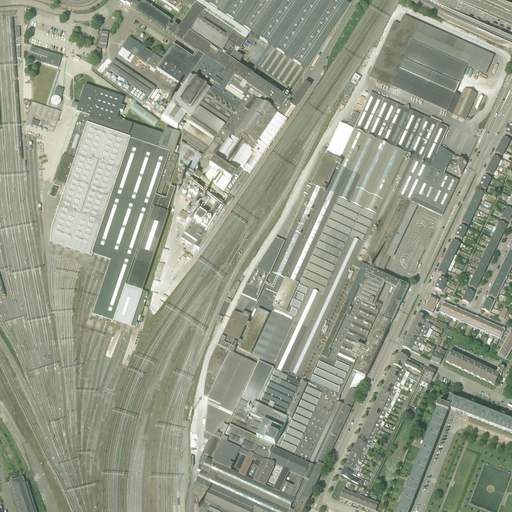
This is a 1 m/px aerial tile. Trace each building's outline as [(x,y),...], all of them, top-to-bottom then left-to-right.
[(284,96),(283,95),(281,97),(252,77),(258,68),(291,90),(304,71),(348,7),(349,6),(348,5),(340,0),(199,0),(268,46),(251,72),(239,64),(243,58),(237,54),(239,51),(240,52),(243,48),(244,48),(247,44),(245,42),(246,41),(235,33),(234,34),(204,13),(194,6),(178,29),(173,25),(171,27),(169,25),(171,22),(151,8),(152,8),(151,7),(150,8),(141,2),(139,5),(133,1),(134,0),(119,0),(120,1),(120,2),(124,5),(125,4),(130,7),(131,4),(137,8),(135,12),(164,31),(165,31),(168,33),(167,33),(196,53),(203,58),(183,88),(161,120),(177,131),(185,119),(190,122),(182,135),(178,166),(179,166),(178,171),(177,178),(176,182),(182,183),(182,178),(183,175),(185,173),(193,179),(192,180),(198,184),(198,183),(222,199),(219,204),(209,197),(189,183),(183,192),(203,206),(184,235),(181,239),(194,247),(199,251),(252,172),(253,172),(295,110),(310,87),(304,83),(290,104),(286,101),(286,100),(282,98),(284,96)] [(159,0),(179,13),(180,11),(163,0),(159,0)] [(460,85),(459,84),(467,67),(486,75),(494,56),(398,14),(369,78),(392,88),(410,96),(447,112),(455,94),(460,85)] [(105,49),(108,33),(100,32),(98,48),(105,49)] [(156,70),(183,88),(203,58),(196,53),(192,58),(172,46),(162,61),(129,38),(122,48),(156,71),(156,70)] [(45,65),(58,69),(62,57),(31,48),(29,53),(28,59),(33,61),(33,60),(36,61),(36,62),(45,64),(45,65)] [(127,60),(130,54),(122,49),(118,54),(127,60)] [(146,102),(155,89),(114,60),(105,73),(146,102)] [(350,83),(355,86),(360,78),(355,74),(350,83)] [(344,95),(349,98),(353,89),(350,87),(350,86),(349,85),(344,95)] [(98,91),(89,88),(88,88),(87,87),(84,86),(78,105),(72,103),(71,106),(77,108),(76,113),(80,114),(79,118),(78,118),(65,157),(62,156),(53,184),(65,188),(47,243),(91,258),(92,255),(110,261),(92,315),(129,328),(130,326),(135,328),(139,317),(140,317),(144,305),(143,305),(146,294),(141,292),(167,215),(166,214),(175,189),(170,187),(166,199),(160,198),(165,182),(169,183),(178,156),(173,155),(179,135),(164,130),(163,135),(162,135),(122,122),(123,120),(117,118),(119,112),(122,113),(124,108),(121,107),(123,99),(112,95),(98,91)] [(54,94),(61,96),(63,90),(56,87),(54,94)] [(453,115),(465,121),(477,95),(465,89),(453,115)] [(195,505),(201,508),(199,511),(302,511),(351,409),(358,392),(359,392),(383,342),(385,339),(384,338),(391,323),(391,324),(399,307),(401,308),(403,305),(401,304),(409,287),(382,274),(390,257),(386,256),(414,198),(444,212),(459,181),(444,174),(430,168),(433,163),(448,129),(370,93),(354,130),(340,124),(320,167),(317,166),(309,184),(307,183),(293,212),(273,243),(256,270),(246,287),(235,310),(234,313),(222,338),(218,348),(210,364),(208,373),(205,382),(204,396),(208,398),(205,433),(204,439),(209,441),(204,452),(203,455),(201,459),(199,464),(204,466),(202,472),(193,491),(199,494),(195,505)] [(63,103),(56,96),(50,102),(56,109),(63,103)] [(57,123),(61,112),(32,102),(25,123),(37,127),(39,122),(33,120),(34,115),(57,123)] [(158,121),(134,103),(129,110),(153,128),(158,121)] [(354,111),(348,127),(351,128),(351,127),(354,128),(360,113),(354,111)] [(501,143),(508,147),(510,142),(504,138),(501,143)] [(498,148),(505,152),(508,147),(501,143),(498,148)] [(444,174),(447,170),(453,156),(440,147),(433,163),(430,168),(444,174)] [(495,154),(502,157),(505,152),(498,148),(495,154)] [(491,162),(498,166),(500,161),(493,157),(491,162)] [(455,163),(453,168),(451,172),(459,176),(461,176),(462,173),(465,168),(467,164),(466,163),(458,158),(455,163)] [(488,168),(495,171),(498,166),(491,162),(488,168)] [(481,182),(489,186),(491,180),(484,177),(481,182)] [(479,188),(486,191),(489,186),(481,182),(479,188)] [(482,200),(484,195),(477,191),(475,197),(482,200)] [(482,200),(475,197),(472,202),(479,205),(482,200)] [(472,202),(469,207),(476,211),(479,205),(472,202)] [(469,207),(468,211),(467,213),(474,216),(476,211),(469,207)] [(185,220),(188,216),(181,211),(178,216),(185,220)] [(467,213),(466,214),(465,217),(472,221),(474,216),(467,213)] [(508,223),(510,220),(511,217),(504,214),(501,219),(506,222),(505,223),(507,224),(508,223)] [(465,217),(463,221),(462,223),(469,226),(472,221),(465,217)] [(504,232),(505,229),(507,226),(507,224),(505,223),(504,225),(497,222),(495,227),(497,228),(504,232)] [(458,232),(465,235),(467,230),(460,227),(458,232)] [(502,237),(503,235),(504,232),(497,228),(495,234),(502,237)] [(455,238),(462,241),(465,235),(458,232),(455,238)] [(499,242),(500,239),(502,237),(495,234),(492,239),(499,242)] [(497,247),(498,245),(499,242),(492,239),(490,244),(497,247)] [(458,249),(460,244),(453,241),(451,246),(458,249)] [(494,253),(495,250),(497,247),(490,244),(487,250),(494,253)] [(458,249),(451,246),(448,252),(455,255),(458,249)] [(491,259),(492,256),(494,253),(487,250),(484,255),(491,259)] [(192,258),(193,256),(190,253),(186,251),(182,257),(186,259),(185,260),(189,262),(192,258)] [(448,252),(447,253),(445,257),(452,261),(455,255),(448,252)] [(489,263),(490,261),(491,259),(484,255),(482,260),(489,263)] [(445,257),(444,261),(443,262),(450,266),(452,261),(445,257)] [(486,269),(487,267),(489,263),(482,260),(479,266),(486,269)] [(443,262),(440,268),(447,271),(450,266),(443,262)] [(502,269),(509,272),(511,267),(504,264),(502,269)] [(484,274),(485,271),(486,269),(479,266),(477,271),(484,274)] [(440,268),(439,271),(438,273),(445,276),(447,271),(440,268)] [(499,274),(506,278),(509,272),(502,269),(499,274)] [(481,280),(482,277),(484,274),(477,271),(474,276),(481,280)] [(496,280),(506,285),(508,279),(506,278),(499,274),(496,280)] [(481,282),(480,282),(481,280),(474,276),(472,282),(480,286),(481,282)] [(437,284),(444,287),(447,282),(440,279),(437,284)] [(494,285),(501,288),(503,290),(506,285),(496,280),(494,285)] [(476,290),(477,288),(478,288),(480,286),(472,282),(469,287),(471,288),(470,289),(475,292),(476,290)] [(220,323),(229,304),(230,303),(231,302),(240,284),(238,283),(224,304),(218,317),(218,318),(217,321),(220,323)] [(435,289),(442,293),(444,287),(437,284),(435,289)] [(491,291),(498,294),(501,288),(494,285),(491,291)] [(471,299),(473,296),(474,294),(475,292),(470,289),(469,291),(468,291),(465,296),(471,299)] [(489,296),(496,299),(498,294),(491,291),(489,296)] [(469,305),(470,302),(471,299),(465,296),(462,301),(469,305)] [(484,305),(491,308),(495,301),(488,298),(487,300),(487,299),(484,305)] [(428,304),(434,307),(437,302),(430,299),(428,304)] [(428,304),(425,309),(432,313),(434,307),(428,304)] [(441,312),(446,315),(450,307),(444,305),(441,312)] [(482,310),(489,313),(491,308),(484,305),(482,310)] [(446,315),(452,317),(455,310),(450,307),(446,315)] [(452,317),(457,319),(460,312),(455,310),(452,317)] [(457,319),(462,322),(466,315),(460,312),(457,319)] [(416,318),(432,326),(434,327),(435,326),(431,323),(432,320),(418,314),(416,318)] [(462,322),(468,324),(471,317),(466,315),(462,322)] [(468,324),(473,326),(476,319),(471,317),(468,324)] [(431,327),(432,326),(416,318),(414,322),(427,328),(432,331),(433,328),(431,327)] [(473,326),(479,329),(482,322),(476,319),(473,326)] [(413,326),(421,330),(428,333),(429,331),(426,330),(427,328),(414,322),(413,326)] [(479,329),(484,331),(487,324),(482,322),(479,329)] [(484,331),(489,333),(492,326),(487,324),(484,331)] [(411,330),(419,334),(426,337),(427,335),(420,332),(421,330),(413,326),(411,330)] [(489,333),(495,336),(498,329),(492,326),(489,333)] [(495,336),(500,338),(503,331),(498,329),(495,336)] [(409,334),(417,338),(424,341),(425,339),(418,336),(419,334),(411,330),(409,334)] [(407,338),(422,345),(424,346),(425,344),(417,340),(417,338),(409,334),(407,338)] [(405,342),(416,347),(420,350),(424,352),(425,349),(421,347),(422,345),(407,338),(405,342)] [(420,356),(421,353),(416,351),(414,350),(416,347),(405,342),(402,347),(420,356)] [(509,353),(510,351),(511,348),(505,344),(502,350),(509,353)] [(431,361),(435,363),(439,355),(441,351),(439,350),(439,349),(437,348),(431,361)] [(506,359),(507,356),(509,353),(502,350),(499,355),(506,359)] [(435,363),(440,365),(443,357),(445,353),(442,351),(441,351),(439,355),(435,363)] [(445,363),(452,366),(457,354),(451,351),(445,363)] [(457,354),(452,366),(458,368),(463,356),(457,354)] [(420,373),(422,370),(406,363),(408,359),(399,355),(396,361),(404,366),(408,367),(420,373)] [(463,356),(458,368),(464,371),(469,359),(463,356)] [(469,359),(464,371),(470,374),(476,362),(469,359)] [(394,366),(406,372),(407,370),(403,368),(404,366),(396,361),(394,366)] [(476,377),(482,365),(476,362),(470,374),(476,377)] [(482,365),(476,377),(482,380),(488,368),(482,365)] [(405,376),(406,372),(394,366),(392,370),(405,376)] [(421,382),(425,384),(432,370),(427,368),(421,382)] [(494,371),(488,368),(482,380),(488,383),(494,371)] [(501,368),(499,373),(494,371),(488,383),(494,386),(499,375),(501,376),(504,369),(503,368),(502,368),(501,368)] [(402,380),(405,376),(392,370),(390,374),(402,380)] [(425,384),(429,386),(436,372),(432,370),(425,384)] [(400,384),(402,380),(390,374),(388,378),(400,384)] [(400,385),(400,384),(388,378),(386,382),(399,389),(400,387),(399,386),(400,385)] [(397,393),(399,389),(386,382),(384,386),(397,393)] [(395,397),(397,393),(384,386),(382,391),(395,397)] [(392,401),(395,397),(382,391),(380,395),(392,401)] [(391,405),(392,401),(380,395),(378,399),(391,405)] [(468,404),(464,403),(450,397),(447,406),(446,407),(450,409),(459,413),(464,414),(468,404)] [(389,409),(391,405),(378,399),(376,403),(389,409)] [(446,407),(447,406),(439,402),(437,407),(438,408),(447,412),(449,412),(450,409),(446,407)] [(464,414),(481,421),(485,411),(474,406),(475,403),(472,402),(471,405),(468,404),(464,414)] [(387,414),(389,409),(376,403),(374,407),(387,414)] [(384,418),(387,414),(374,407),(372,412),(383,418),(384,418)] [(447,412),(438,408),(434,416),(444,420),(447,412)] [(481,421),(511,433),(511,421),(504,418),(505,415),(502,414),(501,417),(485,411),(481,421)] [(383,420),(383,418),(372,412),(370,416),(383,422),(383,420)] [(381,426),(383,422),(370,416),(368,420),(381,426)] [(441,428),(444,420),(434,416),(431,424),(441,428)] [(366,424),(376,429),(378,431),(380,428),(377,427),(378,425),(380,426),(381,426),(368,420),(366,424)] [(364,428),(377,434),(377,432),(375,431),(376,429),(366,424),(364,428)] [(431,424),(428,432),(438,436),(441,428),(431,424)] [(376,435),(377,434),(364,428),(362,432),(375,439),(376,435)] [(373,443),(375,439),(362,432),(360,437),(373,443)] [(428,432),(425,440),(435,444),(438,436),(428,432)] [(360,437),(358,441),(368,446),(370,447),(373,443),(360,437)] [(425,440),(422,449),(432,452),(435,444),(425,440)] [(368,446),(358,441),(356,445),(368,451),(369,449),(367,448),(368,446)] [(366,456),(368,451),(356,445),(353,449),(365,455),(366,456)] [(365,457),(365,455),(353,449),(351,453),(364,460),(365,458),(365,457)] [(422,449),(397,511),(408,511),(432,452),(422,449)] [(362,464),(364,460),(351,453),(349,458),(362,464)] [(360,468),(362,464),(349,458),(347,462),(360,468)] [(360,468),(347,462),(345,466),(358,473),(360,468)] [(345,466),(343,470),(352,475),(356,477),(358,473),(345,466)] [(341,477),(358,485),(359,481),(351,477),(352,475),(343,470),(340,477),(341,477)] [(33,511),(23,478),(9,482),(11,488),(9,488),(16,511),(33,511)] [(340,498),(346,501),(349,493),(343,490),(340,498)] [(352,503),(355,495),(349,493),(346,501),(352,503)] [(358,505),(361,497),(359,496),(355,495),(352,503),(358,505)] [(358,505),(364,507),(367,499),(361,497),(358,505)] [(364,507),(370,510),(373,502),(367,499),(364,507)] [(375,511),(376,511),(379,504),(373,502),(370,510),(375,511)]
